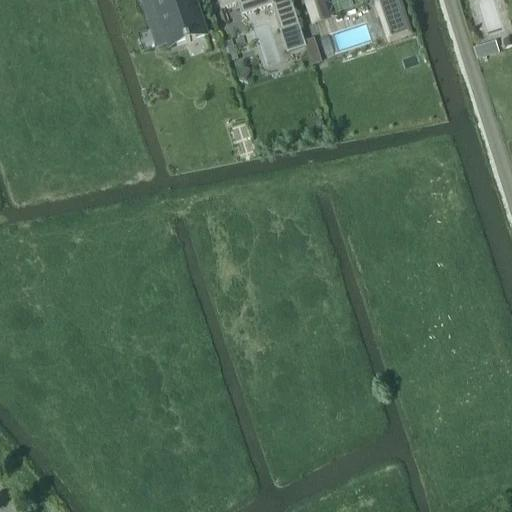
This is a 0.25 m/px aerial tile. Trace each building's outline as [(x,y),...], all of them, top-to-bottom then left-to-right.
[(141,0),(142,2),(148,0),(154,0),(170,48),(204,37),(192,0),(141,0)] [(217,0),(221,11),(237,5),(241,17),(271,7),(274,15),(280,33),(285,51),(304,45),(299,27),(293,9),(289,0),(217,0)] [(400,0),(387,0),(378,3),(388,35),(410,28),(400,0)] [(231,41),(222,44),(228,62),(238,59),(231,41)] [(312,41),(305,43),(307,51),(315,49),(312,41)] [(483,46),(473,49),(476,60),(486,57),(483,46)] [(317,56),(310,59),(312,66),(320,64),(317,56)] [(242,69),(238,80),(247,83),(251,71),(242,69)]
